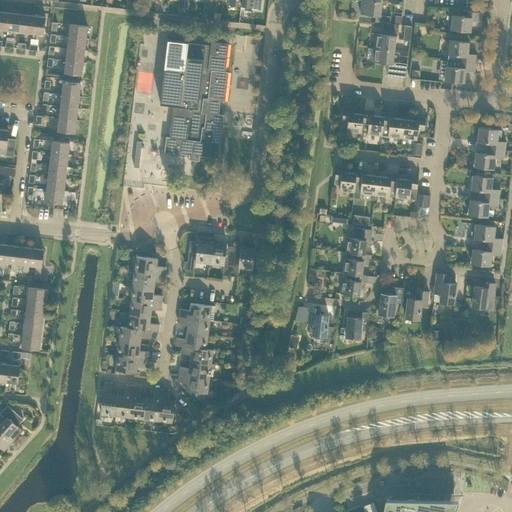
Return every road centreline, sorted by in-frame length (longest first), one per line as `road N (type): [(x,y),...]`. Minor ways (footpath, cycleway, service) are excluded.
road 1 (primary): [(511,391),(373,406),(302,429),(242,456),(163,511)]
road 2 (primary): [(197,511),(237,484),(330,442),(400,427),(511,419)]
road 3 (unclassified): [(288,0),(274,30),(257,187),(215,215),(166,229)]
road 4 (residential): [(109,375),(163,382),(174,279)]
road 5 (unclassified): [(166,229),(134,239),(16,225)]
road 6 (residential): [(448,98),(490,103),(503,0)]
road 7 (residential): [(437,264),(503,277),(511,201)]
road 8 (residential): [(16,225),(27,116),(0,113)]
road 9 (residential): [(344,57),(341,85),(448,98)]
road 10 (residential): [(434,223),(448,98)]
